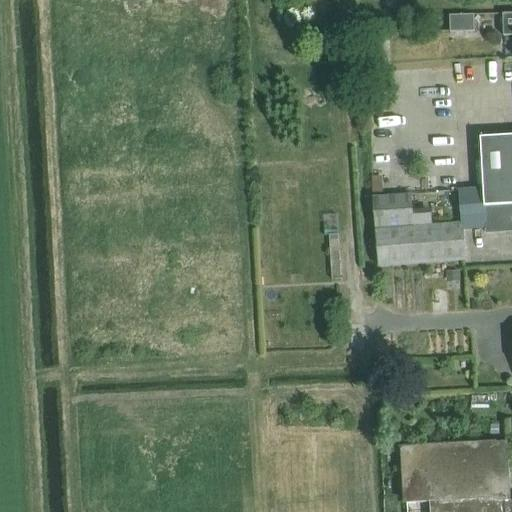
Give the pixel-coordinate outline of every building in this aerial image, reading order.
[(511,15),(503,15),(504,38),(511,37),(511,15)] [(476,16),(452,16),(452,34),(477,33),(476,16)] [(414,227),(412,196),(374,198),(378,268),(466,263),(464,232),(485,231),(485,235),(511,233),(511,137),(481,139),(482,163),(477,163),(478,185),(483,185),(484,188),(459,190),(461,224),(414,227)] [(383,192),(382,177),(372,178),(373,193),(383,192)] [(341,283),(338,235),(330,236),(333,283),(341,283)] [(457,273),(444,273),(444,284),(458,284),(457,273)] [(430,511),(511,511),(511,503),(508,443),(403,449),(406,502),(430,501),(430,511)]
